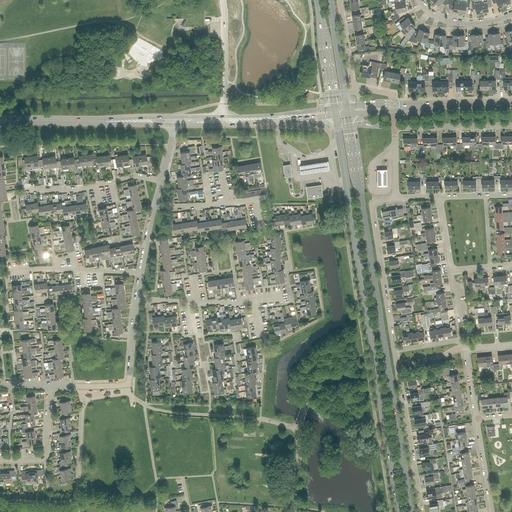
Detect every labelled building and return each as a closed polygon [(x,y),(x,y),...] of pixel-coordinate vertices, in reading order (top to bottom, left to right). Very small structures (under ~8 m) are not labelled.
[(459,12),(461,2),(457,1),(456,0),(448,0),(447,3),(451,4),(451,5),(454,5),(453,12),(459,12)] [(467,0),(467,3),(461,2),(459,12),(465,13),(466,7),(469,7),(470,0),(467,0)] [(480,0),(473,0),(471,0),(473,7),(476,7),(477,13),(483,12),(481,2),(480,0)] [(480,0),(481,2),(483,12),(489,11),(488,5),(491,4),(490,0),(480,0)] [(505,6),(502,0),(492,0),(494,4),(497,2),(500,8),(505,6)] [(360,8),(358,2),(351,3),(352,10),(360,8)] [(398,15),(397,13),(407,11),(406,6),(396,8),(397,11),(394,11),(395,16),(391,18),(393,21),(399,18),(398,15)] [(204,20),(204,16),(204,10),(204,14),(181,14),(181,18),(177,18),(177,19),(188,18),(188,19),(183,26),(193,26),(193,27),(193,28),(194,28),(195,28),(196,28),(197,27),(197,26),(201,26),(201,23),(204,23),(204,20)] [(364,18),(361,18),(360,14),(353,16),(354,23),(365,21),(364,18)] [(401,31),(413,21),(410,18),(409,19),(408,17),(403,22),(401,19),(395,24),(401,31)] [(363,28),(361,21),(365,21),(354,23),(355,29),(363,28)] [(413,34),(410,30),(415,26),(414,25),(415,24),(413,21),(401,31),(408,40),(413,34)] [(421,41),(425,30),(421,29),(421,30),(419,29),(417,36),(413,34),(408,40),(416,43),(418,40),(421,41)] [(428,39),(430,33),(428,32),(429,31),(425,30),(421,41),(424,42),(424,43),(425,44),(425,45),(425,46),(429,48),(431,41),(428,39)] [(495,44),(494,32),(490,32),(490,34),(489,34),(489,41),(486,41),(486,48),(490,48),(489,44),(495,44)] [(498,33),(498,32),(494,32),(495,44),(498,43),(499,47),(504,47),(503,40),(500,40),(500,33),(498,33)] [(440,45),(441,33),(437,33),(437,34),(435,34),(434,41),(431,41),(429,48),(432,48),(436,48),(436,45),(440,45)] [(446,42),(446,35),(444,35),(445,34),(441,33),(440,45),(443,45),(443,46),(444,47),(445,48),(445,49),(446,49),(449,49),(449,42),(446,42)] [(477,45),(477,33),(473,33),(473,35),(471,35),(472,41),(469,42),(469,49),(472,49),(472,47),(473,47),(474,46),(474,45),(477,45)] [(483,41),(483,34),(481,34),(481,33),(477,33),(477,45),(483,44),(483,48),(486,48),(486,41),(483,41)] [(356,35),(357,42),(365,41),(363,34),(356,35)] [(459,45),(459,34),(455,34),(455,35),(453,35),(453,42),(449,42),(449,49),(456,49),(456,46),(459,45)] [(459,34),(459,45),(459,49),(465,49),(468,49),(468,42),(465,42),(464,35),(463,35),(463,34),(459,34)] [(370,47),(369,46),(366,46),(365,46),(365,41),(357,42),(358,49),(363,48),(364,50),(369,50),(370,51),(376,50),(376,46),(370,47)] [(379,68),(382,68),(382,64),(380,63),(370,61),(369,68),(366,67),(363,66),(361,75),(377,78),(379,68)] [(384,80),(391,81),(393,72),(387,71),(387,70),(387,64),(383,63),(382,64),(382,68),(381,69),(385,70),(384,80)] [(511,80),(511,77),(505,77),(505,74),(504,68),(504,63),(499,63),(499,70),(500,70),(500,79),(503,79),(503,80),(504,80),(504,89),(511,89),(511,80)] [(401,73),(405,74),(405,73),(406,68),(401,68),(399,73),(399,74),(393,72),(391,81),(399,83),(401,73)] [(448,80),(452,80),(452,70),(447,70),(447,81),(441,81),(441,90),(449,90),(448,80)] [(452,70),(452,75),(452,80),(456,80),(457,90),(464,90),(464,81),(459,81),(459,76),(458,76),(457,70),(452,70)] [(496,79),(500,79),(500,70),(499,70),(495,70),(495,74),(494,79),(494,80),(488,80),(488,89),(496,89),(496,79)] [(417,91),(417,82),(411,82),(411,81),(410,76),(409,73),(405,73),(405,74),(405,76),(405,81),(409,81),(409,91),(417,91)] [(472,80),(476,80),(476,74),(471,74),(470,80),(470,81),(464,81),(464,90),(472,89),(472,80)] [(488,89),(488,80),(482,80),(481,74),(476,74),(476,80),(480,80),(480,89),(488,89)] [(425,81),(429,81),(429,75),(422,75),(422,76),(417,76),(417,82),(417,91),(425,90),(425,81)] [(441,90),(441,81),(434,81),(434,80),(433,75),(429,75),(429,81),(433,80),(433,90),(441,90)] [(470,144),(469,135),(465,136),(465,137),(463,137),(463,145),(460,145),(460,150),(464,150),(465,144),(470,144)] [(474,135),(469,135),(470,144),(474,144),(475,149),(479,149),(479,145),(476,145),(476,137),(474,137),(474,135)] [(489,144),(489,135),(485,135),(485,136),(482,136),(482,145),(479,145),(479,149),(483,149),(485,144),(489,144)] [(493,135),(489,135),(489,144),(493,144),(495,149),(499,149),(499,145),(496,145),(496,136),(493,136),(493,135)] [(509,144),(509,135),(504,135),(504,136),(502,136),(502,145),(499,145),(499,149),(503,149),(504,144),(509,144)] [(430,145),(430,136),(426,136),(426,138),(424,138),(424,146),(421,146),(421,150),(425,150),(426,145),(430,145)] [(434,136),(430,136),(430,145),(435,145),(436,150),(437,153),(440,153),(440,146),(437,146),(437,137),(435,137),(434,136)] [(450,145),(450,136),(446,136),(446,137),(443,137),(443,146),(440,146),(440,153),(444,153),(444,150),(446,145),(450,145)] [(454,136),(450,136),(450,145),(454,145),(456,150),(460,150),(460,145),(457,145),(457,137),(454,137),(454,136)] [(415,137),(411,137),(411,146),(415,146),(417,151),(421,150),(421,146),(418,146),(418,138),(415,138),(415,137)] [(209,154),(213,153),(223,152),(222,146),(213,147),(213,151),(209,152),(209,154)] [(181,152),(182,158),(191,157),(190,153),(195,153),(194,150),(189,151),(181,152)] [(224,158),(223,152),(213,153),(214,157),(210,157),(210,160),(212,160),(212,159),(222,158),(224,158)] [(96,165),(95,159),(92,160),(91,154),(85,155),(86,165),(92,164),(93,166),(96,165)] [(128,154),(121,155),(123,165),(129,164),(129,163),(132,163),(131,160),(129,160),(128,154)] [(146,154),(140,155),(141,165),(147,164),(148,171),(151,170),(149,160),(149,157),(146,157),(146,154)] [(41,167),(40,161),(38,161),(37,155),(31,156),(32,169),(39,168),(39,167),(41,167)] [(86,165),(85,155),(79,156),(79,159),(77,160),(77,163),(78,170),(78,171),(81,170),(81,168),(87,168),(86,165)] [(110,155),(103,156),(105,166),(111,165),(111,163),(113,163),(113,160),(110,160),(110,155)] [(123,165),(121,155),(115,156),(115,159),(113,160),(113,163),(116,162),(116,166),(123,165)] [(141,165),(140,155),(133,156),(134,159),(131,160),(132,163),(134,162),(135,166),(141,165)] [(32,169),(31,156),(24,157),(25,160),(22,160),(24,171),(24,169),(26,169),(26,170),(32,169)] [(59,167),(59,161),(56,162),(55,156),(49,157),(50,167),(56,166),(57,168),(59,167)] [(105,166),(103,156),(97,157),(97,159),(95,159),(96,165),(96,169),(99,169),(99,166),(105,166)] [(195,156),(191,157),(182,158),(183,164),(192,162),(191,159),(196,158),(195,156)] [(50,167),(49,157),(43,158),(43,160),(40,161),(41,167),(44,166),(44,168),(50,167)] [(78,170),(77,163),(77,160),(74,160),(74,157),(67,158),(69,168),(72,167),(72,169),(74,170),(78,170)] [(69,168),(67,158),(61,159),(61,161),(59,161),(59,167),(60,171),(63,171),(63,169),(69,168)] [(329,159),(300,164),(301,173),(331,168),(329,159)] [(194,162),(192,162),(183,164),(181,164),(182,170),(191,169),(191,168),(190,165),(195,165),(194,162)] [(261,162),(255,163),(257,173),(260,172),(261,176),(263,176),(261,162)] [(257,173),(255,163),(249,164),(251,174),(254,173),(255,177),(258,177),(257,173)] [(251,174),(249,164),(244,165),(245,175),(249,174),(249,178),(252,178),(251,174)] [(288,165),(283,165),(285,177),(290,176),(292,176),(290,164),(288,165)] [(245,175),(244,165),(238,166),(239,176),(243,175),(244,179),(246,179),(245,175)] [(195,168),(191,168),(191,169),(182,170),(182,176),(191,174),(191,175),(192,174),(191,171),(196,170),(195,168)] [(387,169),(377,169),(378,186),(388,185),(387,169)] [(476,187),(476,180),(476,179),(479,179),(479,176),(476,177),(473,177),(473,180),(470,180),(470,188),(476,187)] [(458,188),(458,181),(457,179),(461,179),(461,177),(455,177),(455,181),(451,181),(451,188),(458,188)] [(193,180),(192,180),(187,181),(178,182),(179,188),(188,187),(188,186),(191,186),(194,185),(193,180)] [(124,190),(124,193),(138,190),(136,184),(133,185),(130,185),(128,186),(129,189),(124,190)] [(322,185),(306,187),(308,199),(323,196),(322,185)] [(191,189),(191,186),(188,186),(188,187),(179,188),(177,188),(178,194),(187,193),(187,192),(187,189),(191,189)] [(86,203),(83,204),(82,199),(83,199),(83,196),(85,195),(84,192),(82,193),(79,194),(79,197),(79,199),(81,213),(87,212),(86,203)] [(192,192),(187,192),(187,193),(178,194),(179,200),(188,198),(188,195),(192,194),(192,192)] [(140,202),(139,196),(131,198),(131,201),(126,202),(127,205),(140,202)] [(21,209),(21,213),(26,212),(27,213),(33,212),(31,198),(28,199),(29,204),(25,204),(26,208),(21,209)] [(422,208),(422,212),(420,212),(421,215),(431,213),(430,207),(422,208)] [(494,213),(494,218),(510,217),(509,212),(503,213),(502,207),(495,207),(495,213),(494,213)] [(391,217),(397,216),(397,214),(398,214),(399,216),(404,215),(403,208),(382,211),(384,225),(392,224),(391,217)] [(136,215),(135,210),(135,209),(133,210),(133,209),(127,211),(127,214),(122,215),(123,218),(136,215)] [(283,214),(280,215),(279,210),(277,211),(277,215),(278,215),(279,224),(285,224),(283,214)] [(289,214),(286,214),(285,210),(282,210),(283,214),(285,224),(290,223),(289,214)] [(301,214),(297,214),(297,210),(294,210),(295,215),(297,224),(302,223),(301,214)] [(314,223),(313,214),(309,214),(309,210),(306,210),(307,215),(308,224),(314,223)] [(278,215),(277,215),(274,216),(274,211),(271,212),(273,225),(279,224),(278,215)] [(295,215),(292,215),(291,211),(288,211),(289,214),(290,223),(291,225),(297,224),(295,215)] [(307,215),(304,215),(303,211),(300,211),(301,214),(302,223),(302,225),(308,224),(307,215)] [(113,216),(113,213),(99,216),(101,221),(109,220),(108,217),(113,216)] [(215,215),(214,215),(217,228),(222,227),(222,223),(221,219),(218,219),(217,214),(215,215)] [(242,219),(242,214),(239,215),(241,228),(247,227),(246,219),(242,219)] [(193,216),(190,216),(193,230),(198,229),(197,223),(198,223),(197,220),(194,221),(193,216)] [(211,229),(209,221),(206,221),(205,216),(203,217),(205,230),(211,229)] [(235,229),(234,221),(231,221),(230,216),(227,217),(229,230),(235,229)] [(503,222),(510,221),(510,217),(494,218),(495,222),(496,222),(496,228),(504,228),(503,222)] [(187,231),(185,222),(182,223),(181,218),(178,218),(181,232),(187,231)] [(139,227),(138,221),(129,223),(130,226),(125,227),(125,230),(139,227)] [(62,230),(57,231),(57,234),(71,231),(69,225),(61,227),(62,230)] [(111,229),(116,228),(116,226),(115,225),(102,227),(103,234),(111,232),(111,229)] [(401,227),(397,228),(392,229),(392,231),(385,232),(386,239),(394,238),(393,234),(402,232),(401,227)] [(45,232),(44,230),(31,232),(32,238),(40,237),(40,234),(45,232)] [(267,243),(272,242),(281,240),(280,234),(271,236),(271,239),(267,240),(267,243)] [(496,240),(496,245),(511,244),(511,239),(504,240),(504,234),(497,234),(497,240),(496,240)] [(73,243),(72,237),(64,239),(64,242),(59,243),(60,246),(73,243)] [(160,240),(161,246),(169,245),(168,242),(174,241),(173,238),(160,240)] [(282,246),(281,240),(272,242),(272,245),(268,246),(268,248),(271,248),(280,246),(282,246)] [(47,244),(47,241),(33,244),(35,250),(42,248),(42,249),(43,248),(42,245),(47,244)] [(400,247),(399,241),(394,242),(395,245),(387,246),(388,253),(396,252),(395,248),(400,247)] [(505,249),(511,248),(511,244),(496,245),(497,249),(498,249),(498,255),(505,255),(505,249)] [(129,258),(127,245),(121,246),(122,255),(125,254),(126,259),(129,258)] [(105,259),(102,246),(96,247),(98,256),(101,255),(102,260),(105,259)] [(205,252),(204,246),(195,247),(196,250),(191,251),(191,254),(205,252)] [(251,248),(250,246),(237,248),(238,254),(246,252),(246,249),(251,248)] [(281,252),(280,246),(271,248),(271,251),(267,252),(267,254),(272,254),(272,253),(281,252)] [(115,247),(109,249),(110,253),(110,257),(114,256),(115,261),(118,261),(115,247)] [(93,262),(91,248),(84,250),(86,258),(89,257),(90,262),(93,262)] [(429,253),(426,254),(424,254),(425,257),(438,255),(437,248),(429,250),(429,253)] [(171,257),(170,254),(175,253),(175,252),(175,250),(162,252),(163,258),(171,257)] [(282,258),(281,252),(272,253),(272,254),(272,257),(268,257),(268,260),(271,260),(280,258),(282,258)] [(49,256),(48,254),(48,253),(35,256),(36,262),(44,260),(43,257),(49,256)] [(433,262),(436,262),(438,262),(438,261),(439,261),(440,260),(440,258),(439,258),(438,255),(425,257),(424,257),(425,260),(430,259),(431,263),(428,263),(428,264),(422,265),(422,264),(416,265),(417,269),(424,268),(431,267),(434,266),(433,262)] [(398,260),(404,259),(404,256),(396,257),(396,260),(389,261),(390,267),(399,266),(398,260)] [(253,260),(252,258),(252,257),(239,260),(240,266),(242,265),(248,264),(247,261),(253,260)] [(207,264),(206,258),(197,259),(198,262),(193,263),(193,266),(207,264)] [(281,264),(280,258),(271,260),(271,263),(267,264),(267,266),(271,265),(281,264)] [(177,265),(177,262),(163,264),(164,270),(169,269),(173,269),(172,266),(177,265)] [(282,270),(282,269),(281,264),(271,265),(272,269),(267,269),(268,272),(274,271),(282,270)] [(257,272),(257,269),(243,271),(244,277),(252,276),(252,273),(257,272)] [(283,269),(282,269),(282,270),(274,271),(275,274),(270,275),(271,275),(271,277),(275,276),(284,275),(283,269)] [(413,270),(405,271),(399,271),(400,274),(392,276),(393,282),(401,281),(401,277),(406,277),(406,278),(414,276),(414,275),(416,275),(415,269),(413,270)] [(434,278),(442,277),(442,276),(441,276),(441,274),(441,271),(440,271),(440,270),(433,271),(433,275),(428,276),(424,276),(424,279),(434,278)] [(176,277),(175,274),(162,277),(163,283),(171,281),(170,278),(176,277)] [(285,281),(284,275),(275,276),(276,280),(271,280),(272,283),(285,281)] [(311,285),(310,279),(309,280),(308,277),(301,278),(302,281),(300,281),(301,284),(297,285),(297,287),(301,287),(311,285)] [(438,284),(442,283),(442,282),(443,282),(442,279),(441,277),(442,277),(434,278),(435,283),(430,283),(431,286),(423,287),(424,291),(427,290),(434,289),(439,289),(438,284)] [(482,288),(481,277),(481,278),(479,278),(479,277),(476,278),(475,278),(475,283),(472,283),(472,281),(468,282),(469,289),(470,288),(470,291),(473,291),(473,289),(476,289),(476,286),(479,285),(480,288),(482,288)] [(229,292),(227,278),(221,279),(222,287),(225,287),(226,292),(229,292)] [(217,293),(215,280),(209,281),(210,289),(213,289),(214,294),(217,293)] [(254,284),(257,284),(259,284),(259,283),(258,281),(245,283),(246,289),(254,288),(254,284)] [(403,292),(409,291),(409,285),(402,286),(402,289),(394,291),(395,297),(404,296),(403,292)] [(172,290),(177,289),(177,286),(164,289),(165,295),(173,293),(172,290)] [(314,296),(313,290),(311,291),(304,292),(305,295),(300,296),(301,299),(305,298),(314,296)] [(444,294),(444,292),(436,294),(437,298),(434,298),(435,301),(446,299),(445,299),(445,297),(445,293),(444,294)] [(408,305),(413,304),(413,301),(412,298),(407,299),(407,302),(405,302),(396,304),(397,310),(401,309),(402,314),(412,313),(412,310),(411,308),(410,308),(409,307),(406,308),(406,305),(408,304),(408,305)] [(446,299),(435,301),(434,301),(434,304),(438,303),(439,307),(446,306),(446,305),(446,302),(445,302),(445,300),(446,299)] [(290,317),(287,318),(286,313),(285,307),(282,308),(283,314),(285,322),(286,327),(292,326),(290,317)] [(485,317),(485,313),(485,312),(478,313),(478,308),(475,309),(475,315),(478,315),(479,326),(486,325),(485,317)] [(159,316),(158,316),(155,317),(155,312),(152,313),(149,313),(150,319),(153,319),(154,326),(160,325),(159,316)] [(289,313),(290,317),(292,326),(298,325),(296,316),(292,317),(292,312),(289,313)] [(434,317),(433,313),(424,314),(424,318),(425,321),(428,321),(427,316),(429,316),(430,318),(434,317)] [(218,318),(215,318),(214,314),(211,314),(212,319),(214,328),(219,327),(218,318)] [(230,318),(229,318),(226,318),(226,314),(223,314),(224,319),(225,328),(231,327),(230,318)] [(238,318),(237,314),(235,314),(236,319),(237,328),(243,327),(243,326),(247,325),(246,316),(241,317),(242,318),(238,318)] [(279,323),(279,321),(276,322),(275,320),(276,320),(275,314),(272,315),(276,334),(281,333),(280,323),(279,323)] [(212,319),(209,319),(208,315),(206,315),(208,329),(214,328),(212,319)] [(224,319),(221,319),(220,315),(217,315),(218,318),(219,327),(220,329),(225,328),(224,319)] [(236,319),(232,319),(232,315),(229,315),(229,318),(230,318),(231,327),(231,329),(237,328),(236,319)] [(285,322),(282,323),(281,319),(278,319),(279,321),(279,323),(280,323),(281,333),(287,331),(286,327),(285,322)] [(445,336),(443,327),(442,323),(436,324),(436,327),(438,337),(445,336)] [(123,332),(122,326),(108,328),(109,330),(114,330),(114,333),(113,333),(113,336),(120,335),(120,332),(123,332)] [(410,333),(409,328),(408,328),(408,327),(406,327),(406,328),(407,333),(407,334),(403,335),(404,342),(411,341),(410,333)] [(436,327),(430,328),(429,329),(431,338),(438,337),(436,327)] [(446,327),(443,327),(445,336),(451,335),(450,327),(446,328),(446,327)] [(424,332),(423,330),(421,329),(418,330),(417,332),(417,333),(418,340),(425,339),(424,332)] [(418,340),(417,333),(413,333),(413,332),(410,333),(411,341),(418,340)] [(35,342),(35,339),(21,341),(22,347),(30,346),(30,342),(35,342)] [(184,345),(185,350),(194,349),(193,342),(188,343),(188,339),(180,341),(181,346),(184,345)] [(63,351),(62,345),(54,346),(55,350),(49,350),(50,353),(63,351)] [(506,363),(506,355),(498,355),(499,364),(496,364),(497,370),(502,369),(503,365),(503,364),(506,363)] [(492,356),(485,357),(486,365),(489,365),(490,366),(491,370),(497,370),(496,364),(493,365),(492,356)] [(61,364),(60,358),(56,359),(56,358),(52,359),(53,362),(47,363),(48,366),(61,364)] [(31,367),(36,366),(36,363),(22,365),(23,371),(32,370),(31,367)] [(458,374),(450,375),(450,374),(448,367),(442,368),(443,376),(447,375),(448,382),(459,380),(458,374)] [(63,376),(62,370),(54,371),(54,374),(49,375),(50,378),(63,376)] [(416,379),(408,381),(409,387),(417,386),(416,382),(422,381),(421,376),(415,377),(416,379)] [(161,389),(160,383),(151,385),(152,391),(153,391),(154,395),(160,394),(160,390),(161,389)] [(226,389),(224,389),(223,386),(214,388),(215,394),(220,393),(221,395),(227,394),(226,389)] [(424,400),(423,394),(424,394),(423,389),(417,390),(418,392),(410,394),(411,400),(419,399),(419,400),(424,400)] [(507,398),(510,398),(510,392),(504,393),(504,397),(501,397),(502,406),(505,405),(505,407),(508,407),(507,398)] [(27,399),(27,402),(36,401),(35,395),(28,396),(27,394),(21,395),(22,400),(27,399)] [(60,404),(61,408),(71,406),(70,401),(64,402),(63,399),(57,400),(58,405),(60,404)] [(421,407),(427,406),(430,406),(429,401),(420,403),(420,405),(413,407),(414,413),(422,412),(421,407)] [(71,411),(71,406),(61,408),(61,411),(59,411),(60,416),(63,416),(66,415),(66,412),(71,411)] [(426,420),(431,419),(430,414),(422,415),(422,418),(415,419),(416,426),(426,424),(426,420)] [(64,419),(63,416),(60,416),(57,417),(58,422),(60,421),(61,425),(70,423),(70,418),(64,419)] [(35,425),(34,419),(26,420),(26,424),(21,424),(22,429),(29,428),(28,426),(35,425)] [(71,428),(70,423),(61,425),(61,428),(59,428),(60,433),(63,433),(66,432),(65,429),(71,428)] [(495,433),(495,426),(487,427),(487,433),(488,437),(496,436),(495,433)] [(29,431),(29,428),(22,429),(23,434),(26,434),(26,437),(35,436),(34,430),(29,431)] [(465,432),(457,433),(457,432),(456,432),(456,429),(449,430),(450,433),(455,433),(456,440),(466,438),(465,432)] [(425,432),(425,434),(417,435),(418,442),(419,441),(419,444),(423,443),(423,441),(427,440),(427,444),(429,444),(434,443),(433,443),(432,436),(430,437),(429,432),(425,432)] [(64,436),(63,433),(60,433),(57,433),(58,439),(60,438),(61,441),(70,440),(70,435),(64,436)] [(35,442),(35,436),(26,437),(27,441),(22,442),(23,447),(29,446),(29,443),(35,442)] [(468,445),(466,438),(456,440),(456,443),(455,444),(455,447),(452,448),(453,450),(453,451),(464,449),(464,445),(468,445)] [(71,445),(70,440),(61,441),(61,445),(59,445),(60,450),(63,450),(66,449),(65,446),(71,445)] [(438,443),(434,443),(429,444),(429,447),(420,449),(421,456),(430,454),(429,450),(439,449),(438,443)] [(469,452),(465,453),(464,449),(453,451),(453,454),(461,453),(461,457),(459,457),(460,460),(462,460),(470,458),(469,452)] [(64,452),(63,450),(60,450),(57,450),(58,456),(60,455),(61,458),(70,457),(69,451),(64,452)] [(71,462),(70,457),(61,458),(61,462),(59,462),(60,467),(63,467),(66,466),(65,463),(71,462)] [(422,463),(423,469),(426,469),(427,472),(434,471),(433,463),(436,463),(435,458),(429,459),(430,462),(422,463)] [(472,471),(471,464),(463,466),(463,469),(459,470),(460,473),(472,471)] [(64,470),(63,467),(60,467),(57,467),(58,473),(60,472),(61,475),(70,474),(69,468),(64,470)] [(38,483),(37,476),(43,476),(42,469),(35,470),(35,472),(32,473),(33,483),(33,484),(38,483)] [(12,476),(15,476),(15,470),(7,471),(8,473),(4,473),(5,483),(10,483),(10,477),(12,476)] [(33,483),(32,473),(28,473),(28,471),(21,471),(21,478),(27,477),(27,483),(33,483)] [(473,477),(472,471),(460,473),(460,476),(464,475),(465,479),(458,480),(458,483),(470,481),(469,478),(473,477)] [(434,479),(439,478),(438,472),(433,473),(433,476),(425,477),(426,484),(434,482),(434,479)] [(71,479),(70,474),(61,475),(61,479),(59,479),(60,484),(66,483),(65,480),(71,479)] [(475,491),(474,484),(470,485),(470,481),(458,483),(459,486),(466,485),(467,489),(462,489),(463,493),(467,492),(475,491)] [(451,485),(440,487),(435,488),(435,491),(427,492),(428,498),(436,497),(437,498),(442,497),(441,494),(442,494),(443,493),(442,493),(447,492),(447,491),(452,490),(451,485)] [(166,508),(166,511),(172,511),(176,511),(176,508),(178,508),(176,500),(171,502),(171,507),(166,508)] [(446,501),(443,501),(443,500),(437,501),(438,503),(430,505),(430,507),(430,511),(431,510),(431,511),(439,510),(438,506),(446,505),(446,501)] [(478,509),(477,503),(469,504),(469,505),(467,505),(468,511),(467,511),(469,511),(470,511),(478,509)]
